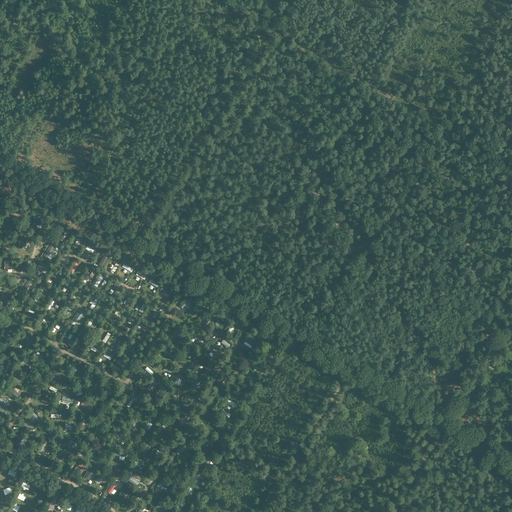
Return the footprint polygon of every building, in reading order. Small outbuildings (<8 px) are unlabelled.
[(11,218),(4,223),(7,229),(11,226),(12,228),(16,226),(15,224),(11,218)] [(66,236),(69,237),(71,233),(62,227),(61,230),(67,234),(66,236)] [(86,242),(76,236),(74,239),(84,245),(86,242)] [(90,244),(88,247),(96,252),(98,250),(90,244)] [(44,255),(47,258),(54,248),(50,246),(44,255)] [(63,253),(58,262),(61,264),(67,255),(63,253)] [(99,265),(103,267),(108,259),(105,257),(99,265)] [(74,272),(79,264),(76,262),(70,270),(74,272)] [(116,263),(112,269),(111,269),(109,271),(113,274),(119,265),(116,263)] [(90,270),(89,269),(83,278),(87,281),(92,271),(91,271),(91,270),(90,270)] [(27,280),(21,290),(25,292),(31,283),(27,280)] [(172,292),(162,286),(161,289),(170,295),(172,292)] [(40,289),(35,296),(39,298),(43,291),(40,289)] [(89,306),(93,309),(98,299),(95,297),(89,306)] [(180,305),(182,307),(189,301),(186,298),(180,305)] [(51,299),(45,307),(49,310),(54,301),(51,299)] [(138,311),(142,313),(146,305),(142,303),(138,311)] [(66,304),(61,313),(64,315),(69,306),(66,304)] [(31,313),(32,312),(36,314),(38,310),(30,306),(27,311),(31,313)] [(100,314),(104,317),(108,309),(105,306),(100,314)] [(150,319),(153,321),(159,312),(155,310),(150,319)] [(79,311),(73,320),(77,323),(83,313),(79,311)] [(128,313),(126,317),(135,322),(137,319),(128,313)] [(94,319),(90,317),(85,326),(89,328),(94,319)] [(140,321),(138,324),(147,330),(149,326),(140,321)] [(102,340),(105,342),(111,334),(107,331),(102,340)] [(197,331),(195,336),(203,340),(206,336),(197,331)] [(70,346),(76,337),(73,335),(67,343),(70,346)] [(254,343),(247,337),(245,340),(251,345),(254,343)] [(123,340),(120,338),(115,346),(118,348),(123,340)] [(102,347),(92,342),(90,345),(100,351),(102,347)] [(115,354),(105,348),(103,352),(112,358),(115,354)] [(127,362),(118,357),(116,361),(125,365),(127,362)] [(264,369),(255,362),(252,365),(261,372),(264,369)] [(191,365),(183,373),(186,376),(194,368),(191,365)] [(151,375),(153,373),(146,366),(144,369),(151,375)] [(55,373),(53,376),(64,382),(66,379),(55,373)] [(177,373),(172,381),(176,383),(181,375),(177,373)] [(13,374),(11,376),(18,382),(21,379),(13,374)] [(146,388),(149,390),(156,383),(153,380),(146,388)] [(0,397),(0,402),(7,407),(9,403),(0,397)] [(40,399),(37,402),(45,408),(47,404),(40,399)] [(93,404),(82,399),(80,403),(91,408),(93,404)] [(238,404),(228,399),(226,403),(236,408),(238,404)] [(231,415),(221,408),(219,411),(229,418),(231,415)] [(208,422),(210,418),(200,413),(198,416),(208,422)] [(146,420),(142,428),(147,430),(150,422),(146,420)] [(218,420),(216,423),(224,429),(226,426),(218,420)] [(33,426),(24,421),(22,425),(31,430),(33,426)] [(20,433),(14,441),(18,444),(24,436),(20,433)] [(204,437),(202,441),(211,447),(213,443),(204,437)] [(71,439),(68,442),(74,448),(77,445),(71,439)] [(146,440),(140,450),(143,452),(149,442),(146,440)] [(41,442),(36,452),(41,455),(46,445),(41,442)] [(63,450),(57,456),(60,460),(66,454),(63,450)] [(202,465),(206,467),(211,457),(207,455),(202,465)] [(135,462),(133,466),(144,470),(145,466),(135,462)] [(91,467),(84,476),(88,479),(95,470),(91,467)] [(191,479),(194,481),(199,473),(196,471),(191,479)] [(102,472),(94,481),(97,483),(105,475),(102,472)] [(128,478),(136,484),(138,481),(131,475),(128,478)] [(157,491),(163,482),(159,479),(153,489),(157,491)] [(113,482),(106,491),(110,494),(116,484),(113,482)] [(188,498),(193,491),(188,488),(184,496),(188,498)] [(167,508),(158,502),(156,506),(165,511),(167,508)]
